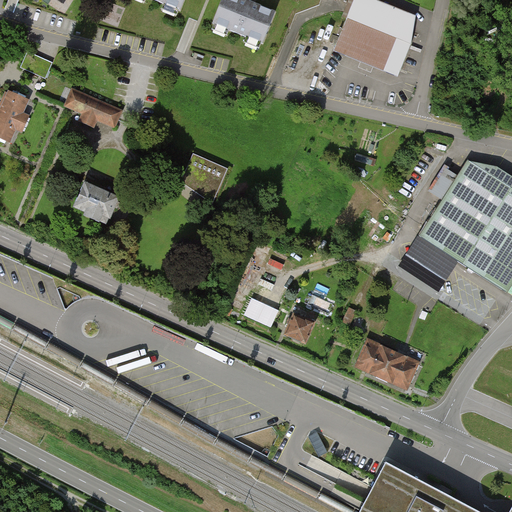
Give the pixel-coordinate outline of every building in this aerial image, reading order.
[(156,0),(181,10),(185,0),(156,0)] [(247,0),(223,0),(215,23),(264,43),(276,12),(247,0)] [(380,0),(359,0),(338,49),(401,75),(414,44),(418,16),(380,0)] [(53,63),(28,51),(21,68),(46,79),(53,63)] [(73,90),(66,106),(83,113),(80,120),(95,127),(98,120),(115,128),(122,111),(73,90)] [(13,94),(10,92),(0,113),(0,141),(5,144),(7,141),(10,142),(29,101),(26,99),(27,96),(14,91),(13,94)] [(224,171),(195,158),(187,177),(214,195),(224,171)] [(458,262),(506,292),(511,282),(511,177),(507,185),(470,161),(421,238),(458,262)] [(86,184),(76,206),(88,212),(86,215),(107,224),(119,198),(86,184)] [(439,293),(458,262),(421,238),(418,236),(399,266),(439,293)] [(232,304),(245,309),(270,247),(257,241),(232,304)] [(290,324),(286,334),(306,343),(315,322),(306,318),(306,319),(295,314),(292,320),(290,319),(288,323),(290,324)] [(369,341),(359,362),(374,368),(372,373),(392,382),(394,377),(409,384),(419,363),(369,341)] [(319,454),(327,451),(320,432),(311,435),(319,454)] [(481,511),(387,462),(360,511),(481,511)]
